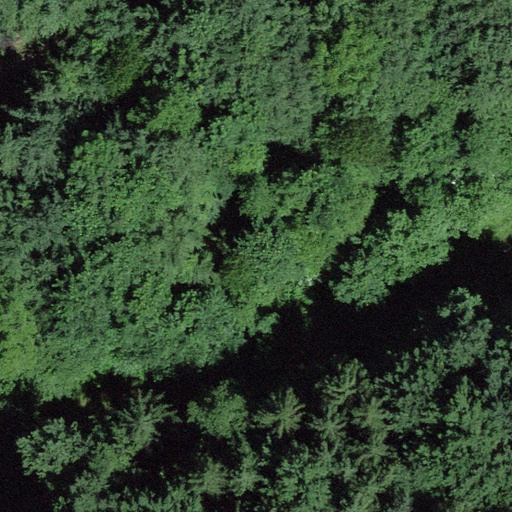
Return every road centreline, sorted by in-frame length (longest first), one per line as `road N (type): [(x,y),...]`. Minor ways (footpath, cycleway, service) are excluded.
road 1 (track): [(511,218),(352,294),(244,362)]
road 2 (track): [(0,412),(244,362)]
road 3 (track): [(0,51),(113,0)]
